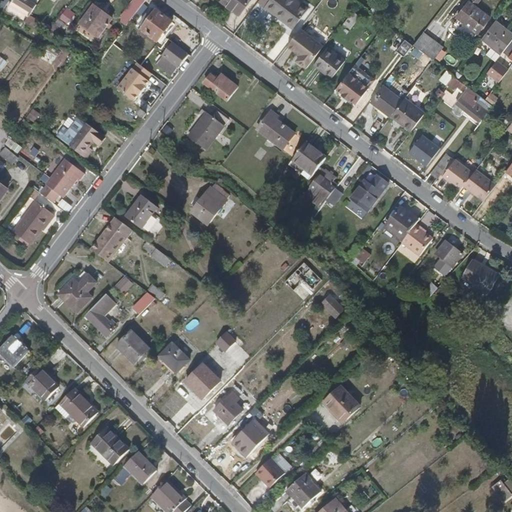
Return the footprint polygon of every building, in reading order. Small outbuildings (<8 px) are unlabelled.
[(28,17),(30,16),(37,5),(29,0),(12,0),(9,5),(28,17)] [(137,0),(128,13),(125,24),(127,26),(146,1),(146,0),(137,0)] [(150,5),(145,12),(147,13),(147,15),(139,24),(143,27),(141,30),(158,41),(172,23),(158,11),(161,7),(151,0),(146,0),(146,1),(150,5)] [(224,0),(224,1),(239,13),(249,0),(224,0)] [(295,0),(271,0),(266,7),(294,28),(308,9),(295,0)] [(146,1),(127,26),(131,29),(145,12),(150,5),(146,1)] [(491,17),(471,1),(457,18),(479,34),(491,17)] [(376,12),(381,6),(376,3),(372,9),(376,12)] [(94,6),(81,24),(102,40),(108,32),(105,30),(112,19),(94,6)] [(353,13),(345,24),(351,29),(359,17),(353,13)] [(39,21),(30,16),(28,17),(26,23),(35,28),(39,21)] [(66,24),(60,19),(53,29),(59,33),(66,24)] [(503,54),(511,41),(511,32),(496,21),(483,39),(503,54)] [(301,28),(288,46),(302,56),(298,61),(308,68),(324,46),(301,28)] [(444,47),(425,32),(414,45),(434,61),(444,47)] [(399,36),(392,45),(397,48),(404,39),(399,36)] [(403,55),(411,44),(405,40),(397,50),(403,55)] [(165,58),(179,69),(189,55),(175,44),(165,58)] [(5,48),(1,55),(8,60),(13,54),(5,48)] [(329,48),(316,66),(332,79),(346,61),(329,48)] [(59,54),(51,51),(48,59),(56,62),(59,54)] [(139,63),(120,89),(136,101),(140,95),(141,96),(147,88),(146,87),(151,81),(149,79),(153,73),(142,65),(139,63)] [(493,64),(487,72),(500,81),(506,73),(493,64)] [(349,73),(337,89),(343,94),(342,96),(349,101),(350,99),(357,104),(369,88),(349,73)] [(219,81),(212,75),(205,84),(229,101),(239,88),(222,76),(219,81)] [(467,86),(454,76),(448,84),(457,91),(459,88),(463,91),(467,86)] [(371,101),(392,116),(404,101),(384,85),(371,101)] [(480,100),(482,97),(474,91),(469,87),(455,104),(456,105),(464,110),(480,123),(490,109),(480,100)] [(450,98),(442,91),(438,97),(446,103),(450,98)] [(404,101),(392,116),(412,131),(426,113),(406,98),(404,101)] [(464,110),(456,105),(450,111),(458,117),(464,110)] [(28,117),(36,122),(40,113),(32,109),(28,117)] [(138,116),(143,120),(148,114),(143,110),(138,116)] [(230,120),(219,111),(213,117),(209,113),(190,137),(207,150),(230,120)] [(278,117),(272,113),(259,130),(284,149),(295,134),(276,120),(278,117)] [(89,125),(88,126),(80,119),(70,131),(65,128),(58,137),(71,147),(87,160),(94,151),(92,149),(97,144),(99,146),(105,137),(89,125)] [(378,134),(386,138),(393,126),(386,122),(378,134)] [(314,176),(327,158),(307,143),(293,161),(314,176)] [(254,156),(261,160),(267,152),(260,147),(254,156)] [(6,148),(0,155),(13,165),(19,158),(6,148)] [(445,157),(432,174),(438,178),(451,161),(445,157)] [(454,159),(442,173),(452,180),(463,188),(465,185),(473,174),(454,159)] [(65,160),(47,185),(48,186),(41,195),(53,205),(60,195),(64,197),(78,179),(81,180),(85,175),(65,160)] [(310,181),(314,176),(293,161),(290,166),(310,181)] [(465,185),(485,200),(497,185),(477,169),(473,174),(465,185)] [(305,196),(323,209),(328,202),(337,189),(332,185),(337,179),(326,171),(322,177),(321,176),(305,196)] [(390,184),(379,176),(373,184),(367,180),(353,199),(369,212),(390,184)] [(450,182),(461,191),(463,188),(452,180),(450,182)] [(231,196),(216,185),(207,195),(206,194),(192,212),(209,226),(223,209),(222,207),(231,196)] [(342,193),(337,189),(328,202),(333,205),(342,193)] [(159,208),(143,196),(126,218),(142,230),(159,208)] [(37,202),(14,232),(32,245),(49,222),(51,223),(56,217),(37,202)] [(386,227),(403,241),(419,221),(401,207),(386,227)] [(133,232),(116,219),(112,225),(129,238),(133,232)] [(418,224),(420,221),(419,221),(403,241),(401,243),(402,244),(418,224)] [(418,224),(402,244),(420,258),(433,241),(425,234),(422,231),(424,229),(418,224)] [(99,242),(92,251),(94,252),(108,263),(109,264),(129,238),(112,225),(104,235),(105,236),(100,243),(99,242)] [(454,267),(463,255),(447,242),(436,254),(454,267)] [(166,268),(172,261),(148,243),(144,249),(152,255),(151,257),(166,268)] [(356,258),(365,264),(371,255),(362,249),(356,258)] [(499,276),(475,262),(466,279),(489,293),(499,276)] [(323,280),(305,264),(287,282),(295,291),(305,282),(313,290),(323,280)] [(97,284),(87,274),(78,283),(75,280),(60,296),(78,314),(93,298),(88,293),(97,284)] [(213,284),(206,278),(202,283),(210,289),(213,284)] [(120,286),(126,292),(133,285),(126,279),(120,286)] [(424,293),(430,299),(439,289),(433,283),(424,293)] [(123,295),(126,292),(120,286),(117,288),(123,295)] [(165,295),(154,286),(150,292),(161,300),(165,295)] [(156,300),(149,294),(144,300),(150,306),(156,300)] [(108,295),(86,317),(108,338),(117,328),(106,316),(118,304),(120,302),(113,295),(111,297),(108,295)] [(343,309),(331,298),(324,305),(336,317),(343,309)] [(134,310),(140,316),(150,306),(144,300),(134,310)] [(150,349),(133,332),(117,347),(135,365),(150,349)] [(29,352),(14,337),(0,351),(0,352),(16,368),(29,352)] [(190,361),(174,344),(161,357),(177,374),(190,361)] [(333,355),(334,363),(344,362),(343,354),(333,355)] [(221,382),(205,366),(187,384),(203,400),(221,382)] [(41,368),(27,382),(47,402),(61,387),(41,368)] [(361,408),(342,388),(325,404),(344,423),(361,408)] [(76,390),(57,409),(67,419),(72,415),(85,428),(100,413),(76,390)] [(239,400),(233,393),(215,412),(229,426),(244,411),(236,403),(239,400)] [(256,408),(238,426),(245,432),(241,437),(254,450),(270,435),(258,423),(264,416),(256,408)] [(131,450),(109,428),(92,444),(115,466),(131,450)] [(158,471),(140,453),(127,467),(145,485),(158,471)] [(287,472),(273,457),(256,473),(270,488),(287,472)] [(312,480),(308,475),(288,493),(292,498),(293,497),(303,508),(321,492),(312,481),(312,480)] [(511,478),(505,484),(504,483),(496,491),(505,503),(511,497),(511,478)] [(496,491),(504,483),(502,481),(493,488),(496,491)] [(183,511),(191,504),(168,482),(152,498),(166,511),(183,511)] [(346,511),(336,500),(321,511),(346,511)]
